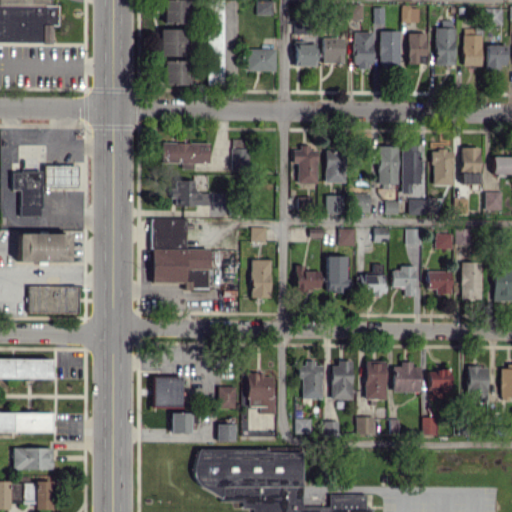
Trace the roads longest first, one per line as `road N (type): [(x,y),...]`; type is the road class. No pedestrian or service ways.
road 1 (residential): [(0,106),(511,111)]
road 2 (secondary): [(112,0),(110,511)]
road 3 (residential): [(0,330),(511,332)]
